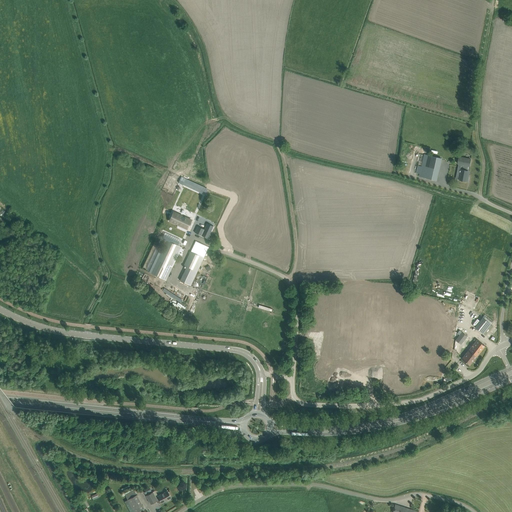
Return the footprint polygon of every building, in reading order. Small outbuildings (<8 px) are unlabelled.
[(436,180),(437,175),(442,156),(425,152),(419,176),(436,180)] [(470,166),(471,159),(459,157),(458,163),(461,164),(460,169),(458,169),(457,173),(461,173),(460,180),(468,181),(469,176),(467,176),(468,171),(469,166),(470,166)] [(208,189),(185,179),(183,183),(182,185),(205,195),(208,189)] [(170,207),(171,202),(177,184),(169,182),(162,206),(161,210),(166,212),(168,206),(170,207)] [(173,212),(169,221),(173,222),(174,223),(178,225),(177,226),(178,227),(178,225),(180,226),(187,229),(192,220),(173,212)] [(198,226),(195,233),(208,239),(214,226),(207,223),(204,229),(198,226)] [(166,280),(179,252),(181,247),(166,240),(151,273),(166,280)] [(190,285),(202,262),(204,257),(191,251),(184,265),(187,267),(180,281),(190,285)] [(320,308),(314,321),(329,328),(335,315),(320,308)] [(491,324),(487,321),(482,317),(474,327),(483,334),(491,324)] [(467,337),(462,332),(455,340),(461,344),(467,337)] [(485,346),(481,343),(477,339),(464,355),(461,359),(469,365),(485,346)] [(127,499),(136,494),(134,490),(133,489),(121,495),(123,497),(125,496),(127,499)] [(171,498),(169,493),(168,492),(157,497),(154,491),(146,495),(151,504),(157,501),(157,500),(159,499),(161,503),(171,498)] [(136,511),(144,508),(141,504),(136,494),(127,499),(134,511),(136,511)]
